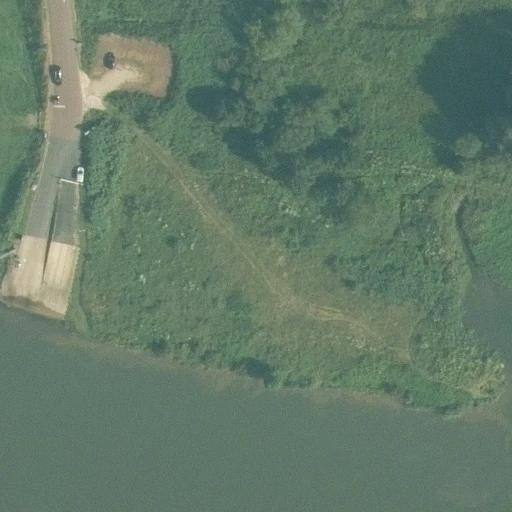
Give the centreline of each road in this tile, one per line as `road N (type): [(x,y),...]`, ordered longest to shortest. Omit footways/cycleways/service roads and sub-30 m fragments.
road 1 (track): [(69,101),(104,105),(149,134),(259,265),(324,322),(387,335)]
road 2 (tertiary): [(18,312),(69,101),(59,0)]
